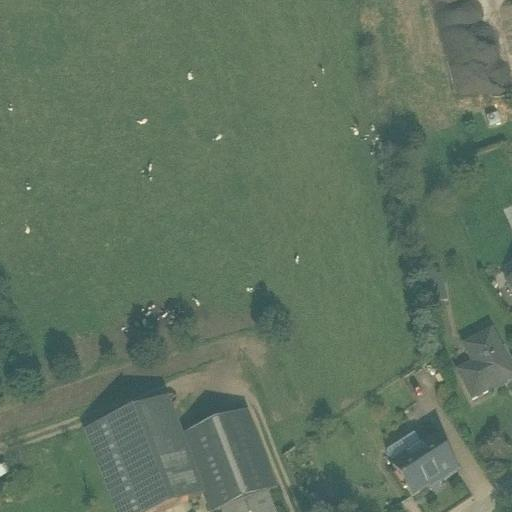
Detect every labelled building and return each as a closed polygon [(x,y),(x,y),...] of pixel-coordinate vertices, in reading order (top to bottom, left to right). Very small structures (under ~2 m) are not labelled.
[(457,376),(471,404),(511,382),(511,374),(491,335),(467,347),(477,365),(457,376)] [(114,511),(168,511),(203,499),(182,442),(168,405),(86,436),(114,511)] [(246,418),(182,442),(203,499),(208,511),(231,511),(267,498),(266,496),(274,493),(246,418)] [(386,456),(395,469),(422,452),(413,438),(386,456)] [(392,471),(411,500),(436,484),(438,487),(457,475),(435,443),(422,452),(395,469),(392,471)] [(271,511),(267,498),(231,511),(271,511)]
